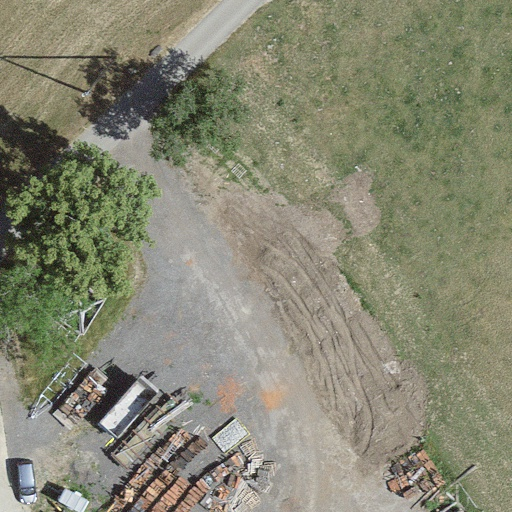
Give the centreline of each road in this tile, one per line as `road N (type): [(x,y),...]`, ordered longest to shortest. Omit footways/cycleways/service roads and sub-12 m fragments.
road 1 (track): [(0,499),(342,0)]
road 2 (track): [(308,511),(392,351),(133,155)]
road 3 (track): [(260,0),(0,318)]
